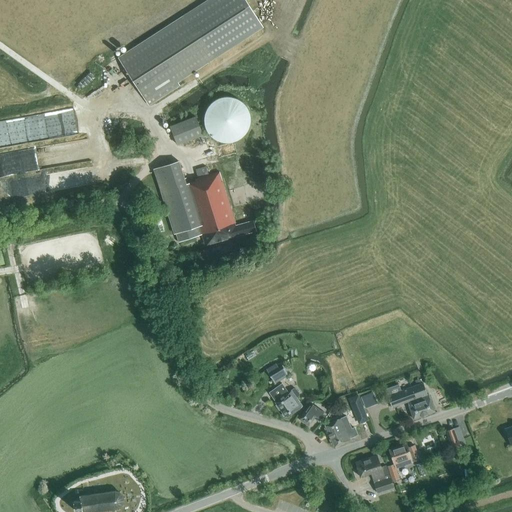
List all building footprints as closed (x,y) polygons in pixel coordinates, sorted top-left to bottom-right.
[(207,0),(186,14),(118,58),(148,105),(179,86),(177,82),(214,58),(240,41),(263,27),(245,0),(207,0)] [(214,138),(216,140),(220,141),(224,142),(226,142),(233,141),(238,139),(243,135),(247,130),(249,125),(249,118),(248,113),(246,107),(244,104),(241,101),(236,99),(231,97),(226,97),(221,97),(213,101),(208,106),(205,111),(204,117),(204,123),(205,127),(206,130),(210,135),(214,138)] [(177,145),(203,135),(196,116),(169,126),(177,145)] [(0,151),(8,150),(4,124),(0,124),(0,151)] [(219,172),(209,175),(206,166),(195,170),(198,179),(195,180),(195,181),(186,184),(178,161),(155,168),(178,242),(201,235),(205,245),(256,231),(253,221),(236,226),(219,172)] [(79,173),(56,174),(57,190),(80,189),(79,173)] [(281,363),(267,372),(274,384),(290,374),(284,364),(282,365),(281,364),(281,363)] [(287,417),(302,406),(296,398),(299,396),(299,393),(296,389),(294,388),(288,392),(282,383),(269,392),(275,402),(285,416),(287,417)] [(423,383),(401,390),(388,395),(392,407),(407,402),(413,419),(434,411),(428,394),(426,394),(423,383)] [(386,390),(388,395),(401,390),(399,386),(386,390)] [(299,419),(309,426),(314,418),(320,422),(325,414),(310,403),(299,419)] [(362,405),(354,408),(360,422),(368,419),(362,405)] [(334,447),(350,439),(347,432),(351,430),(346,417),(341,419),(341,418),(325,425),(334,447)] [(452,449),(460,446),(453,429),(445,431),(452,449)] [(406,445),(389,451),(394,464),(411,459),(412,461),(419,459),(414,445),(407,448),(406,445)] [(381,467),(377,455),(355,462),(360,477),(370,473),(373,480),(377,494),(393,488),(389,474),(386,465),(381,467)] [(394,464),(388,466),(391,474),(393,481),(399,479),(397,472),(394,464)] [(117,491),(116,491),(91,495),(89,495),(87,495),(79,496),(79,501),(72,501),(74,510),(80,509),(80,511),(91,511),(116,509),(117,509),(118,508),(119,507),(120,507),(121,506),(121,505),(122,504),(123,502),(123,501),(123,500),(123,499),(123,498),(123,497),(122,495),(121,494),(120,493),(119,492),(118,492),(117,491)]
